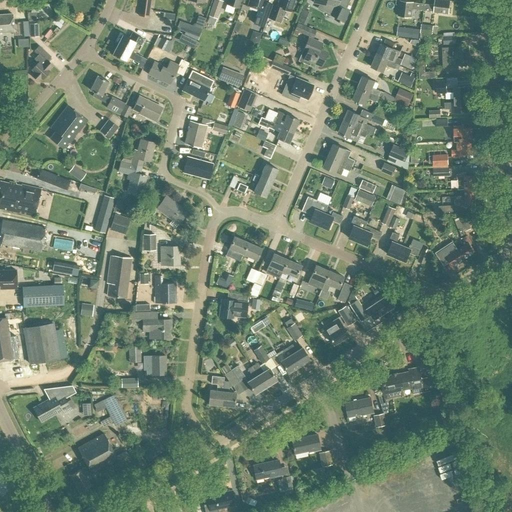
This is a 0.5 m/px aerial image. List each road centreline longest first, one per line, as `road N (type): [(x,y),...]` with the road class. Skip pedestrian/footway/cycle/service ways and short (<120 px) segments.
road 1 (unclassified): [(209,447),(431,302)]
road 2 (residential): [(275,226),(371,0)]
road 3 (residential): [(218,212),(163,173),(174,101),(83,53)]
road 4 (residential): [(209,447),(186,401),(218,212)]
road 5 (residential): [(511,228),(501,201),(488,0)]
road 6 (residential): [(431,302),(422,288),(275,226)]
road 7 (residential): [(0,150),(83,53)]
